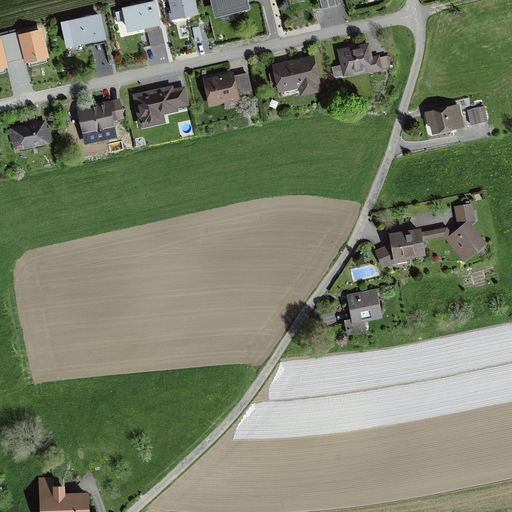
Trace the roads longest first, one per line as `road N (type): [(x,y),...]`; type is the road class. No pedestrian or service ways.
road 1 (residential): [(133,511),(225,426),(346,256),(412,79),(416,11)]
road 2 (residential): [(0,106),(416,11)]
